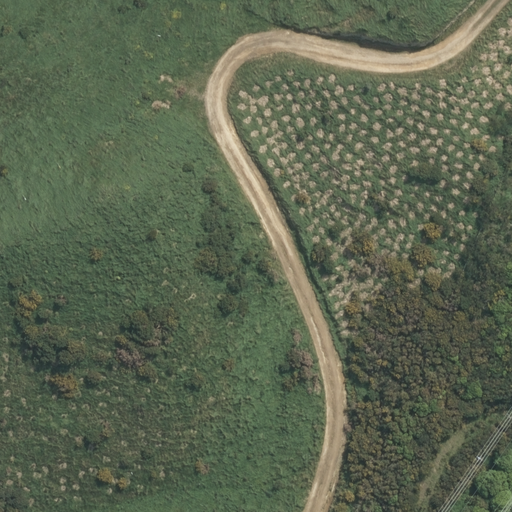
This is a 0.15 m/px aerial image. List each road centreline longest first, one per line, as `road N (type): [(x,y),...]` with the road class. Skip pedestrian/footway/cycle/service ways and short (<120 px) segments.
road 1 (track): [(500,0),(437,57),(394,64),(296,43),(254,46),(222,67),(213,98),(217,123),(271,211),(333,360),(340,433),(319,511)]
road 2 (track): [(421,511),(440,464),(460,440),(511,412)]
